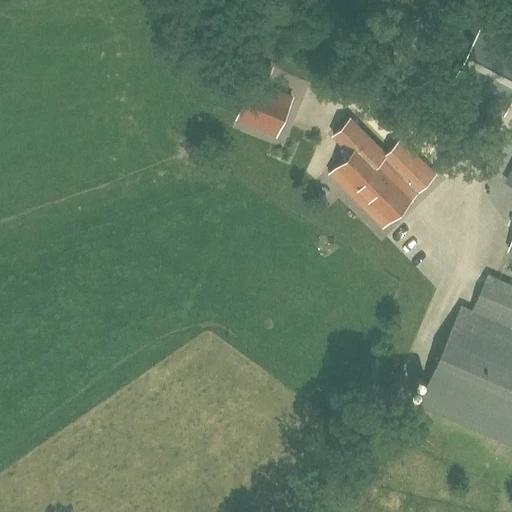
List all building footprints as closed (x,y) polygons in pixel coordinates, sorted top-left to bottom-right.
[(511,96),(511,43),(481,27),(451,86),(503,113),(511,96)] [(333,42),(333,55),(333,63),(357,63),(357,43),(333,42)] [(293,98),(264,85),(271,68),(253,60),(245,78),(254,82),(244,104),(238,118),(277,134),(287,111),(293,98)] [(436,175),(402,140),(387,154),(350,118),(334,135),(351,151),(331,171),(383,225),(436,175)] [(511,327),(509,327),(511,320),(511,285),(488,275),(472,311),(461,306),(418,404),(511,445),(511,327)]
